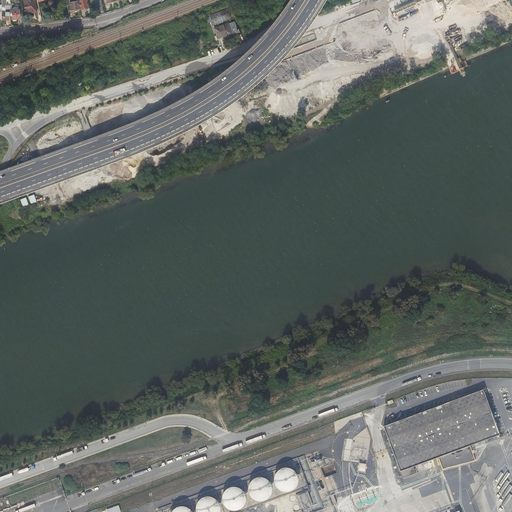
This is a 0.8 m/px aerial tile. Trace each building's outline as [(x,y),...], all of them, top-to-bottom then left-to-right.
[(24,0),(27,13),(30,13),(34,12),(33,10),(37,9),(35,0),(24,0)] [(65,0),(68,11),(82,8),(79,0),(65,0)] [(79,0),(82,8),(83,9),(84,9),(84,8),(87,7),(87,9),(89,9),(89,7),(90,6),(88,0),(79,0)] [(210,14),(212,18),(213,23),(230,16),(227,7),(210,14)] [(17,21),(17,20),(21,20),(20,8),(17,9),(13,9),(12,9),(14,22),(17,21)] [(2,11),(2,18),(2,19),(7,19),(7,20),(9,20),(9,19),(10,19),(10,12),(8,12),(2,11)] [(482,389),(383,427),(402,477),(415,473),(412,466),(437,457),(443,470),(448,468),(469,462),(474,460),(472,453),(474,452),(473,449),(471,450),(469,445),(485,440),(485,442),(500,437),(482,389)] [(287,468),(285,467),(284,468),(282,468),(280,469),(278,470),(276,472),(275,473),(274,475),(273,477),(273,479),(273,481),(274,483),(275,485),(276,487),(277,488),(279,489),(281,490),(283,491),(285,491),(287,491),(289,490),(291,490),(292,488),(294,487),(295,485),(296,483),(297,481),(297,479),(297,477),(296,475),(295,474),(294,472),(293,470),(291,469),(289,468),(287,468)] [(335,486),(333,478),(328,479),(328,476),(323,478),(327,489),(335,486)] [(261,478),(259,478),(258,478),(256,478),(254,479),(252,480),(251,481),(249,484),(248,486),(248,487),(247,490),(248,492),(248,494),(249,495),(250,497),(251,499),(253,500),(255,501),(257,501),(259,501),(261,501),(263,501),(265,500),(267,499),(268,497),(269,496),(270,494),(271,492),(271,490),(271,488),(270,486),(269,484),(268,482),(267,481),(265,479),(263,479),(261,478)] [(317,478),(313,479),(317,490),(324,488),(320,478),(317,479),(317,478)] [(235,487),(233,487),(232,487),(230,488),(228,488),(227,489),(225,491),(223,493),(222,495),(222,497),(221,499),(222,501),(222,503),(223,505),(224,506),(225,508),(227,509),(229,510),(231,510),(233,511),(235,510),(237,510),(239,509),(241,508),(242,507),(243,505),(244,503),(245,501),(245,499),(245,497),(244,495),(243,493),(242,492),(241,490),(239,489),(237,488),(235,487)] [(209,497),(207,497),(206,497),(204,497),(202,498),(200,499),(198,501),(197,503),(196,504),(195,506),(195,508),(195,510),(195,511),(218,511),(219,511),(219,509),(219,507),(218,505),(217,503),(216,501),(215,499),(213,498),(211,497),(209,497)]
